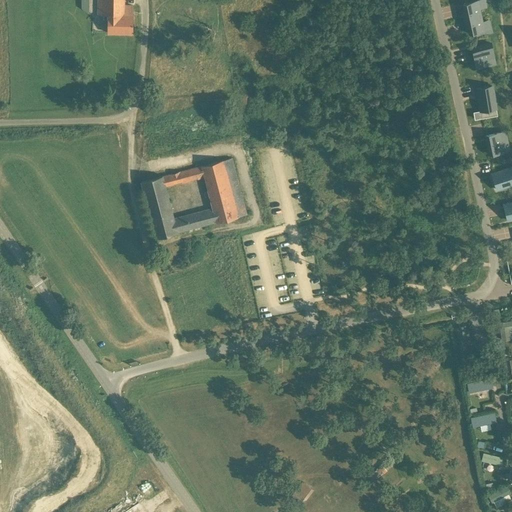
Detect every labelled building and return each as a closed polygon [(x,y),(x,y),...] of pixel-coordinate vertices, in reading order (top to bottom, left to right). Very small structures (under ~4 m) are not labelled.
[(123,0),(98,0),(98,15),(108,15),(107,32),(133,33),(133,14),(133,5),(124,5),(123,0)] [(475,2),(463,5),(463,8),(462,8),(463,10),(464,10),(465,14),(462,14),(463,18),(465,17),(466,19),(480,16),(479,8),(477,9),(475,2)] [(480,16),(466,19),(466,21),(464,21),(465,25),(467,25),(468,28),(467,28),(467,30),(468,30),(469,33),(481,30),(480,24),(482,23),(480,16)] [(471,48),(469,49),(472,62),(474,62),(475,67),(482,65),(481,60),(490,58),(488,45),(475,48),(474,45),(471,46),(471,48)] [(478,88),(476,88),(480,110),(496,108),(494,96),(496,96),(496,92),(493,93),(492,86),(480,88),(480,86),(477,87),(478,88)] [(489,154),(503,151),(501,141),(506,140),(504,133),(499,134),(499,132),(486,135),(486,137),(484,138),(484,141),(487,141),(489,154)] [(177,232),(187,229),(238,216),(237,216),(246,214),(232,157),(162,175),(141,181),(156,238),(177,232)] [(511,166),(492,173),(492,175),(491,175),(492,178),(493,177),(497,189),(504,186),(504,189),(508,188),(507,185),(511,183),(511,166)] [(511,201),(504,204),(504,205),(503,205),(504,208),(505,208),(508,219),(511,218),(511,201)] [(511,319),(500,320),(501,335),(511,334),(511,319)] [(491,378),(466,380),(467,390),(492,387),(491,378)] [(495,411),(470,415),(471,425),(480,424),(481,429),(490,428),(489,421),(496,420),(495,411)] [(482,453),(481,460),(502,463),(503,455),(482,453)] [(361,474),(373,488),(389,475),(377,460),(361,474)] [(488,492),(494,506),(511,499),(509,493),(511,491),(508,484),(488,492)]
